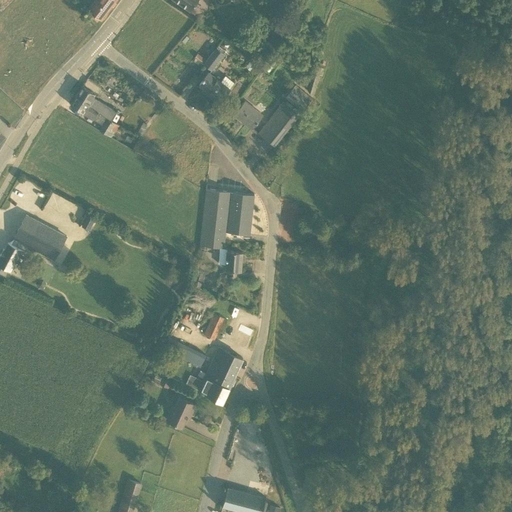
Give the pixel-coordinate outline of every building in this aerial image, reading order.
[(111,5),(115,0),(96,0),(90,10),(101,19),(111,5)] [(175,0),(190,10),(197,0),(175,0)] [(212,69),(224,53),(216,47),(204,63),(212,69)] [(311,74),(307,90),(314,95),(319,77),(321,67),(317,66),(318,63),(314,62),(313,65),(311,74)] [(219,103),(230,89),(209,72),(199,84),(210,93),(209,95),(219,103)] [(295,84),(284,99),(302,112),(313,97),(295,84)] [(116,112),(92,98),(95,94),(82,86),(75,97),(82,101),(88,105),(88,106),(98,112),(102,114),(111,119),(117,110),(116,112)] [(94,118),(98,121),(102,114),(98,112),(88,106),(88,105),(82,101),(75,97),(71,104),(79,110),(93,119),(94,118)] [(252,128),(258,120),(263,114),(245,100),(234,114),(252,128)] [(274,145),(280,137),(299,113),(283,101),(258,133),(274,145)] [(104,125),(100,130),(111,136),(112,136),(119,125),(111,120),(108,118),(104,125)] [(252,214),(254,193),(206,188),(207,183),(204,209),(252,214)] [(250,234),(252,214),(204,209),(200,245),(220,247),(224,247),(226,231),(250,234)] [(18,265),(26,251),(29,245),(55,258),(67,236),(26,214),(14,237),(15,237),(12,243),(9,242),(5,249),(3,248),(0,254),(1,255),(0,257),(0,263),(3,265),(0,269),(0,272),(6,275),(10,268),(10,269),(14,262),(18,265)] [(89,230),(96,218),(88,214),(81,226),(89,230)] [(242,251),(227,250),(226,264),(226,269),(241,270),(242,251)] [(200,286),(201,281),(204,271),(196,269),(194,279),(193,285),(200,286)] [(214,338),(224,317),(213,312),(209,322),(198,317),(193,329),(214,338)] [(200,366),(204,355),(185,347),(180,357),(200,366)] [(206,394),(206,395),(223,402),(223,401),(243,358),(219,347),(199,391),(206,394)] [(156,360),(152,367),(160,370),(163,363),(156,360)] [(190,373),(185,383),(197,388),(201,378),(190,373)] [(169,386),(171,380),(162,376),(160,382),(169,386)] [(196,404),(179,396),(168,420),(182,427),(193,403),(196,404)] [(132,511),(131,510),(140,483),(127,479),(117,511),(132,511)] [(228,487),(222,506),(242,511),(262,511),(266,498),(228,487)]
